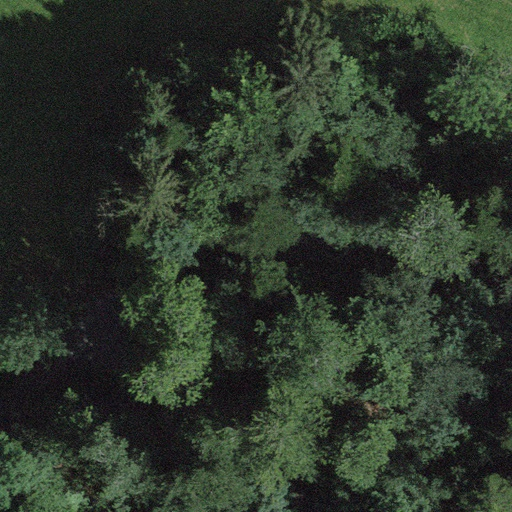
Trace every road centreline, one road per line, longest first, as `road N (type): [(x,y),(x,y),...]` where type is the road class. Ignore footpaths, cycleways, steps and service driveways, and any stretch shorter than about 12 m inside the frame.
road 1 (unclassified): [(0,418),(133,282),(178,259),(282,243),(337,245),(511,285)]
road 2 (track): [(335,511),(91,324)]
